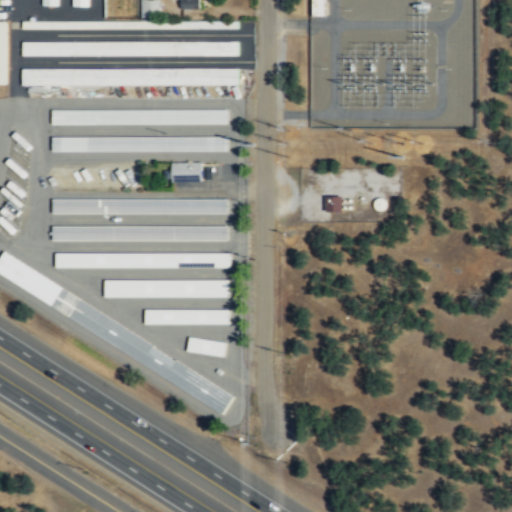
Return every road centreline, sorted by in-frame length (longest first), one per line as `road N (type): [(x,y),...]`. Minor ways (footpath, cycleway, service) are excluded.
road 1 (residential): [(267,0),(264,389),(277,428)]
road 2 (motorway): [(275,511),(0,338)]
road 3 (motorway): [(0,383),(201,511)]
road 4 (tertiary): [(121,511),(0,434)]
